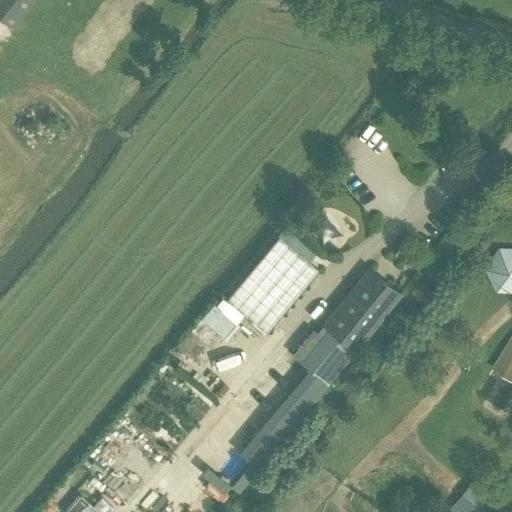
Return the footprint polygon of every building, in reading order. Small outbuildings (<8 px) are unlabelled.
[(0,0),(0,17),(13,27),(33,0),(0,0)] [(265,332),(318,269),(278,236),(225,299),(265,332)] [(511,244),(493,244),(492,288),(511,288),(511,244)] [(328,327),(301,360),(308,366),(309,367),(327,382),(354,348),(399,292),(368,267),(323,323),(328,327)] [(210,321),(224,333),(235,319),(221,307),(210,321)] [(511,335),(492,367),(511,379),(511,335)]
